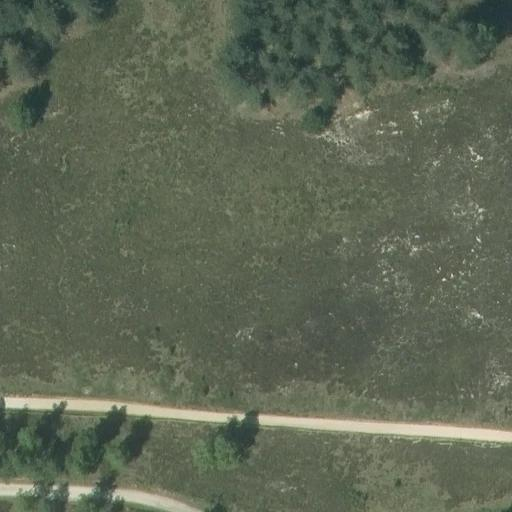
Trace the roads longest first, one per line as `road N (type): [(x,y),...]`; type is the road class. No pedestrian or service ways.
road 1 (unknown): [(511,428),(0,397)]
road 2 (track): [(199,511),(178,501),(0,482)]
